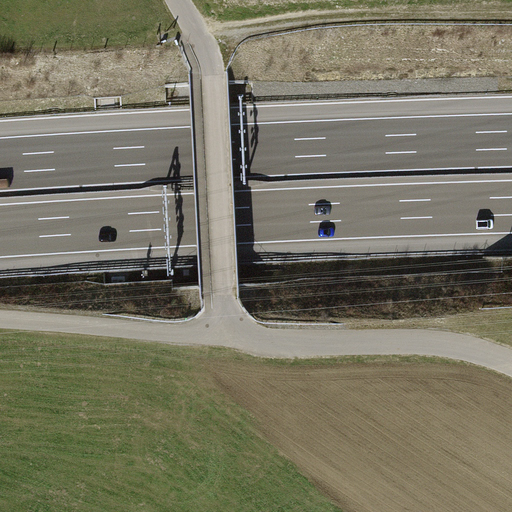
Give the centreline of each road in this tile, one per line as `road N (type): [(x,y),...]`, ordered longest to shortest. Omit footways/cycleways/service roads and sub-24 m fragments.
road 1 (motorway): [(511,140),(0,164)]
road 2 (motorway): [(0,231),(511,207)]
road 3 (track): [(511,17),(355,13),(199,34)]
road 4 (unclassified): [(511,363),(414,341),(227,337)]
road 5 (unclassified): [(227,337),(0,319)]
road 6 (unclassified): [(214,74),(225,295)]
